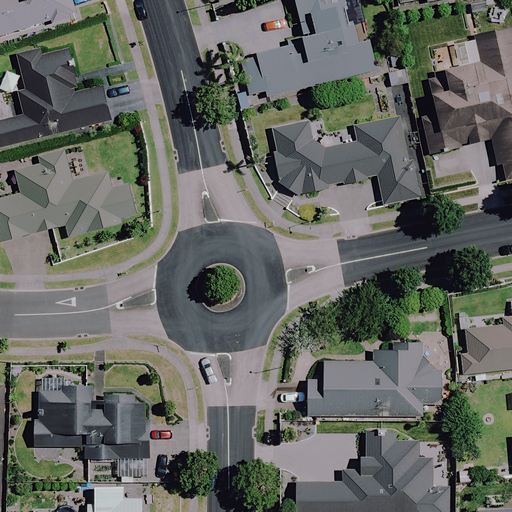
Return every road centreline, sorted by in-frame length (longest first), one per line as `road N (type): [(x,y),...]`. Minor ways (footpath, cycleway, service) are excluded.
road 1 (tertiary): [(280,270),(511,221)]
road 2 (tertiary): [(156,0),(185,84),(207,228)]
road 3 (tertiary): [(221,340),(233,511)]
road 4 (residential): [(0,309),(89,308),(167,292)]
